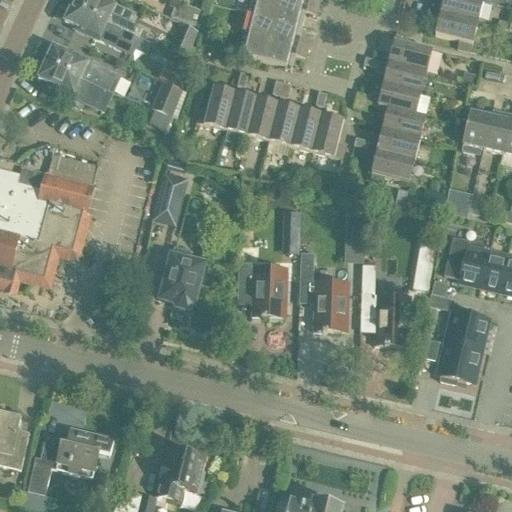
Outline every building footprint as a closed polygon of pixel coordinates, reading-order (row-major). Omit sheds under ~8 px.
[(142,31),(129,25),(134,16),(115,7),(116,6),(102,0),(75,0),(72,8),(138,39),(142,31)] [(253,0),(238,58),(270,66),(286,70),(304,0),(253,0)] [(309,0),(306,14),(316,16),(320,0),(319,0),(309,0)] [(469,0),(444,0),(441,16),(479,25),(484,4),(469,0)] [(176,3),(170,19),(198,31),(204,14),(176,3)] [(138,40),(138,39),(72,8),(65,24),(76,30),(75,32),(99,43),(115,50),(118,42),(130,47),(134,38),(138,40)] [(457,52),(472,55),(479,25),(441,16),(436,38),(459,44),(457,52)] [(181,26),(169,53),(187,61),(199,34),(181,26)] [(409,39),(396,36),(389,65),(426,74),(431,52),(407,47),(409,39)] [(305,60),(309,43),(299,41),(295,58),(305,60)] [(114,80),(116,77),(89,64),(89,63),(65,52),(64,55),(53,50),(46,64),(108,93),(114,81),(114,80)] [(372,61),(378,63),(382,64),(383,57),(382,55),(374,53),(372,61)] [(372,61),(365,60),(363,67),(376,71),(378,63),(372,61)] [(382,64),(378,63),(376,71),(380,73),(387,75),(384,87),(421,96),(426,74),(389,65),(382,64)] [(108,93),(46,64),(39,80),(50,86),(49,88),(73,99),(72,101),(104,116),(114,97),(108,94),(108,93)] [(165,66),(159,80),(182,89),(187,75),(165,66)] [(245,90),(248,77),(240,75),(236,88),(245,90)] [(272,97),(280,99),(283,86),(275,84),(272,97)] [(181,94),(162,85),(151,111),(154,113),(171,120),(181,94)] [(283,86),(280,99),(288,101),(291,88),(283,86)] [(374,98),(370,99),(356,95),(354,103),(379,108),(379,109),(388,111),(416,117),(421,96),(384,87),(381,100),(374,98)] [(199,113),(196,124),(196,126),(226,133),(235,97),(213,91),(206,115),(199,113)] [(323,110),(326,97),(318,95),(315,108),(323,110)] [(226,133),(247,139),(256,102),(235,97),(226,133)] [(247,139),(269,144),(278,108),(256,102),(247,139)] [(368,106),(379,109),(379,108),(354,103),(352,110),(366,114),(368,106)] [(269,144),(290,150),(299,113),(278,108),(269,144)] [(388,111),(382,133),(420,142),(425,119),(416,117),(388,111)] [(171,120),(154,113),(149,126),(153,127),(164,135),(171,120)] [(290,150),(312,155),(321,119),(299,113),(290,150)] [(479,159),(481,152),(485,153),(492,119),(472,114),(464,148),(462,147),(461,154),(479,159)] [(511,118),(502,116),(500,121),(492,119),(485,153),(504,157),(511,124),(511,118)] [(337,148),(343,124),(321,119),(312,155),(341,163),(344,149),(337,148)] [(382,133),(377,155),(414,163),(420,142),(382,133)] [(369,144),(355,140),(353,148),(367,152),(369,144)] [(20,175),(0,169),(0,280),(11,283),(14,271),(45,279),(53,247),(63,249),(65,242),(75,244),(82,215),(87,216),(94,186),(93,186),(98,166),(53,155),(48,174),(22,168),(20,175)] [(377,155),(370,184),(383,187),(384,180),(409,186),(414,163),(377,155)] [(183,195),(162,190),(154,222),(174,228),(183,195)] [(442,216),(446,197),(431,194),(427,212),(442,216)] [(470,216),(479,218),(481,207),(473,205),(470,216)] [(497,223),(509,226),(511,215),(499,212),(497,223)] [(234,267),(239,245),(236,245),(238,238),(226,235),(225,241),(220,240),(215,262),(234,267)] [(470,245),(453,241),(445,278),(460,282),(459,286),(481,291),(491,254),(469,248),(470,245)] [(286,262),(300,262),(300,256),(301,256),(301,242),(287,242),(286,262)] [(191,254),(175,250),(161,301),(173,305),(177,310),(187,312),(193,309),(194,307),(203,309),(207,292),(198,289),(202,273),(187,269),(191,254)] [(491,254),(481,291),(498,295),(508,258),(491,254)] [(314,334),(346,335),(347,285),(312,284),(314,256),(301,256),(300,256),(299,306),(315,307),(314,334)] [(511,258),(508,258),(498,295),(511,298),(511,258)] [(285,320),(286,271),(252,270),(252,266),(239,265),(239,291),(253,292),(253,320),(285,320)] [(428,295),(432,272),(416,270),(412,293),(428,295)] [(362,278),(362,293),(361,319),(377,320),(376,349),(408,350),(410,301),(375,299),(375,294),(374,294),(375,279),(362,278)] [(447,286),(435,284),(432,295),(444,298),(447,286)] [(432,295),(430,309),(440,312),(444,298),(432,295)] [(489,323),(452,314),(444,346),(482,355),(489,323)] [(439,345),(423,341),(420,352),(437,356),(439,345)] [(444,346),(436,378),(441,379),(440,384),(456,388),(457,383),(474,387),(482,355),(444,346)] [(21,418),(19,417),(18,414),(15,412),(11,413),(9,415),(0,412),(0,468),(20,473),(29,436),(17,433),(21,418)] [(99,438),(71,432),(69,438),(61,436),(60,442),(45,439),(40,461),(35,460),(33,467),(51,471),(56,472),(56,473),(93,481),(99,456),(110,459),(114,442),(99,439),(99,438)] [(142,498),(138,511),(153,511),(155,508),(164,511),(167,501),(180,504),(183,491),(199,495),(204,476),(199,475),(203,462),(193,459),(192,457),(191,455),(188,454),(185,453),(183,453),(182,453),(181,453),(180,454),(178,455),(176,454),(172,468),(164,466),(160,482),(161,482),(157,497),(155,501),(142,498)] [(44,498),(51,471),(33,467),(27,494),(44,498)] [(19,488),(14,487),(11,489),(9,493),(11,497),(15,498),(19,496),(21,492),(19,488)]
